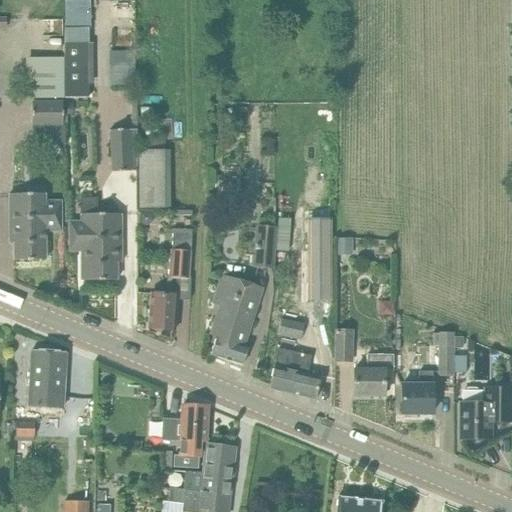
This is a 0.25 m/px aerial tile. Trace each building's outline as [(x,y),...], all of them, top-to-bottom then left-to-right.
[(138,13),(138,0),(110,0),(111,12),(138,13)] [(64,1),(64,58),(64,98),(88,98),(88,1),(64,1)] [(135,51),(109,52),(109,86),(135,85),(135,51)] [(64,98),(64,58),(34,58),(34,98),(64,98)] [(63,102),(33,102),(33,126),(63,126),(63,102)] [(219,142),(230,144),(233,125),(221,124),(219,142)] [(137,129),(111,130),(112,135),(113,170),(135,169),(137,169),(137,129)] [(170,208),(171,150),(143,149),(142,207),(170,208)] [(61,231),(61,211),(60,201),(44,201),(44,194),(9,194),(9,224),(14,224),(14,260),(45,260),(45,231),(61,231)] [(150,213),(140,213),(140,223),(146,223),(150,219),(150,213)] [(121,263),(121,243),(121,214),(81,214),(81,222),(69,222),(69,251),(85,251),(85,280),(117,280),(117,263),(121,263)] [(254,266),(273,267),(276,225),(258,223),(254,266)] [(311,235),(310,303),(334,304),(335,224),(323,223),(323,235),(311,235)] [(174,229),(172,250),(169,249),(167,278),(166,296),(151,294),(148,328),(175,330),(178,279),(189,279),(191,251),(191,230),(174,229)] [(337,256),(351,256),(351,239),(337,239),(337,256)] [(226,306),(211,354),(243,364),(249,345),(246,345),(257,312),(265,286),(253,283),(223,273),(220,283),(214,302),(226,306)] [(304,326),(281,320),(278,334),(300,340),(304,326)] [(334,361),(353,361),(352,332),(334,332),(334,361)] [(453,375),(453,337),(453,334),(432,334),(432,346),(438,345),(438,375),(453,375)] [(464,337),(453,337),(453,375),(464,375),(464,337)] [(277,349),(269,385),(268,389),(316,400),(320,380),(320,376),(306,373),(310,357),(277,349)] [(30,370),(28,406),(30,406),(63,408),(65,372),(66,352),(31,350),(30,370)] [(393,355),(384,355),(366,355),(366,370),(354,370),(354,396),(357,396),(359,399),(367,399),(368,396),(384,396),(384,371),(393,371),(393,355)] [(401,385),(401,394),(401,414),(432,414),(432,385),(432,372),(418,372),(418,385),(401,385)] [(462,395),(462,403),(459,403),(459,419),(459,439),(491,439),(491,422),(511,422),(511,388),(484,389),(484,403),(480,403),(480,395),(478,391),(475,390),(467,390),(464,391),(462,395)] [(205,442),(207,406),(183,405),(182,421),(163,420),(163,428),(162,439),(180,440),(180,456),(187,456),(186,467),(198,468),(199,457),(200,441),(205,442)] [(34,437),(34,423),(17,422),(16,436),(34,437)] [(183,509),(204,511),(227,511),(230,495),(232,468),(235,448),(206,444),(203,464),(201,491),(194,491),(195,473),(171,471),(170,489),(185,490),(183,509)] [(337,497),(335,511),(380,511),(381,502),(337,497)] [(88,511),(88,502),(65,502),(64,511),(88,511)]
